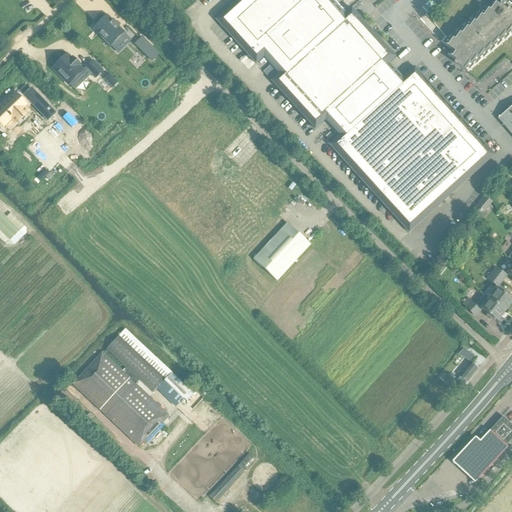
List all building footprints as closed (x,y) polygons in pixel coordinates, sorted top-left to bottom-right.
[(414,68),(408,73),(402,78),(388,63),(394,57),(351,9),(344,15),(334,4),(330,0),(236,0),(215,20),(255,65),(262,58),(278,75),(270,82),(314,130),(324,121),(338,136),(328,145),(408,233),(493,156),(414,68)] [(511,0),(477,0),(476,2),(482,7),(446,38),(444,36),(439,43),(447,49),(446,55),(454,61),(453,64),(466,73),(511,34),(511,0)] [(107,16),(92,31),(110,48),(111,47),(114,50),(126,37),(123,35),(125,33),(107,16)] [(141,38),(134,45),(151,62),(158,55),(141,38)] [(66,55),(52,69),(68,85),(69,84),(72,88),(85,76),(87,78),(91,74),(95,78),(102,72),(92,62),(85,68),(86,69),(83,72),(78,67),(79,65),(72,58),(71,60),(66,55)] [(109,74),(103,80),(112,89),(117,83),(109,74)] [(4,105),(0,109),(0,124),(2,126),(10,118),(15,124),(27,113),(22,107),(25,105),(23,104),(27,101),(47,122),(55,114),(31,88),(23,96),(23,97),(20,100),(15,95),(9,101),(8,100),(3,104),(4,105)] [(511,106),(497,119),(511,136),(511,106)] [(75,122),(66,113),(61,118),(70,127),(75,122)] [(505,166),(500,174),(505,177),(510,170),(505,166)] [(484,196),(471,213),(481,220),(484,216),(482,214),(491,201),(484,196)] [(0,231),(10,241),(19,232),(0,212),(0,231)] [(276,282),(309,246),(286,224),(252,260),(276,282)] [(488,271),(492,274),(501,281),(506,275),(496,268),(496,269),(492,266),(488,271)] [(501,281),(492,274),(487,281),(496,288),(501,281)] [(495,289),(488,299),(504,311),(511,301),(495,289)] [(488,299),(483,296),(476,306),(496,322),(504,311),(488,299)] [(468,300),(462,305),(474,317),(479,311),(468,300)] [(138,448),(167,417),(168,417),(135,385),(138,381),(151,394),(165,380),(169,384),(178,393),(187,401),(193,394),(185,386),(173,376),(137,342),(132,338),(130,341),(127,344),(123,340),(119,336),(105,350),(125,369),(121,372),(102,354),(72,385),(138,448)] [(463,349),(459,354),(471,364),(475,359),(463,349)] [(471,364),(457,380),(464,385),(478,369),(477,369),(471,364)] [(487,432),(497,441),(504,447),(511,438),(511,426),(501,417),(487,432)] [(476,439),(454,463),(477,485),(506,451),(490,436),(483,444),(476,439)] [(239,464),(217,488),(208,497),(209,498),(214,503),(243,472),(246,470),(255,460),(261,454),(254,448),(248,454),(239,464)]
